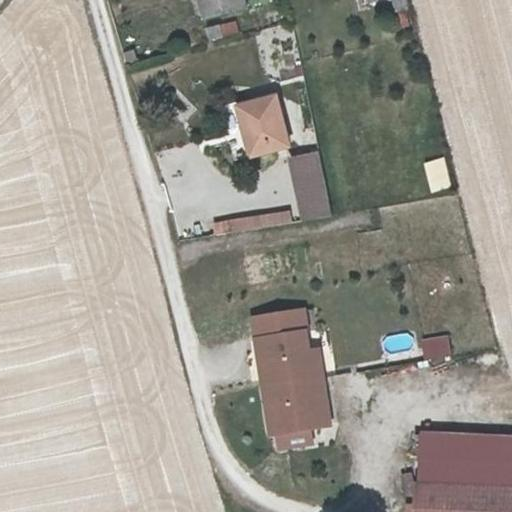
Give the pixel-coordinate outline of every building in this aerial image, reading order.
[(232,0),(186,0),(194,31),(237,19),(232,0)] [(265,115),(229,124),(241,173),(277,164),(265,115)] [(423,161),(430,192),(450,187),(443,156),(423,161)] [(312,167),(286,173),(300,235),(327,230),(312,167)] [(256,243),(254,229),(226,234),(229,247),(256,243)] [(329,427),(321,343),(308,345),(304,307),(250,312),(263,451),(313,446),(311,429),(329,427)] [(418,340),(423,358),(450,352),(446,333),(418,340)] [(511,511),(511,500),(409,499),(409,511),(511,511)]
